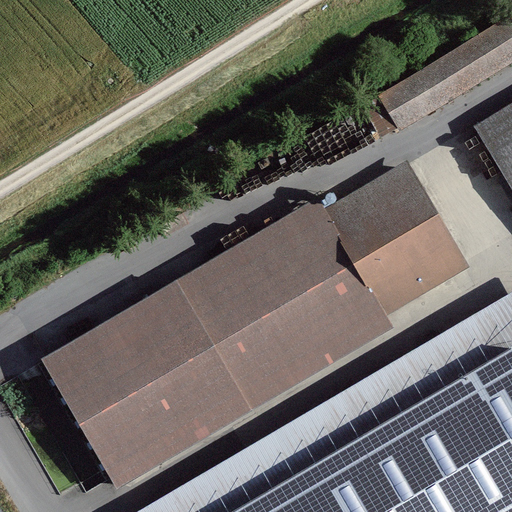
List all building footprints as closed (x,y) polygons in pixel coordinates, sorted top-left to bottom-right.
[(511,15),(362,107),(382,139),(511,59),(511,15)] [(511,106),(477,128),(511,184),(511,106)] [(406,161),(322,210),(382,314),(467,265),(406,161)] [(317,202),(44,361),(114,480),(386,321),(382,314),(322,210),(317,202)] [(511,511),(511,356),(509,351),(236,511),(511,511)]
